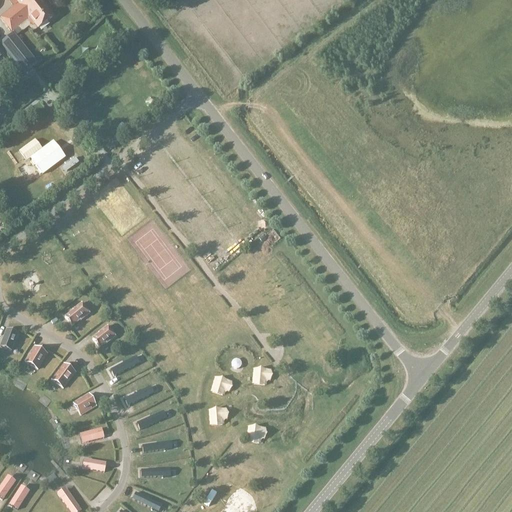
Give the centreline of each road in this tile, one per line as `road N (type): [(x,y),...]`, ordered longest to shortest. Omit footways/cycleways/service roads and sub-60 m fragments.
road 1 (unclassified): [(396,349),(122,0)]
road 2 (tertiary): [(311,511),(414,386)]
road 3 (tertiary): [(428,369),(511,269)]
